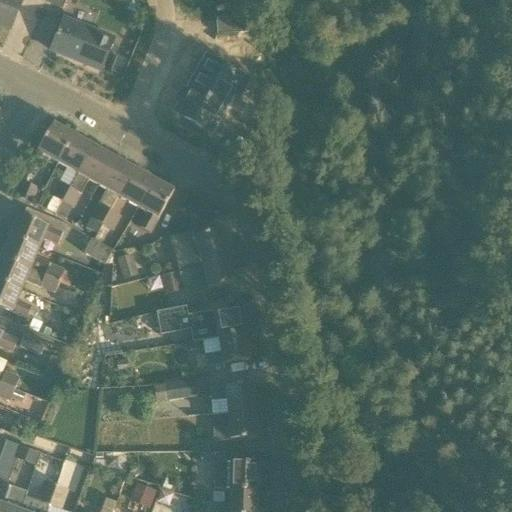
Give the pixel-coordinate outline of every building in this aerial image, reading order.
[(0,0),(0,27),(10,32),(23,0),(0,0)] [(47,0),(46,4),(62,11),(66,0),(47,0)] [(255,17),(214,20),(217,53),(241,52),(240,42),(257,41),(255,17)] [(101,72),(114,41),(65,21),(52,52),(101,72)] [(247,82),(246,81),(240,78),(241,76),(207,58),(198,75),(200,76),(198,80),(194,79),(190,80),(187,84),(186,87),(188,90),(191,92),(185,103),(183,101),(176,114),(211,134),(234,94),(239,96),(240,96),(243,96),(245,95),(248,93),(249,89),(249,86),(248,84),(247,82)] [(58,165),(74,137),(53,126),(37,153),(58,165)] [(74,137),(58,165),(67,170),(59,184),(71,190),(78,176),(86,162),(94,148),(74,137)] [(78,176),(71,190),(82,196),(89,182),(98,187),(114,160),(105,155),(94,148),(86,162),(78,176)] [(110,213),(118,198),(134,171),(114,160),(98,187),(106,192),(98,206),(110,213)] [(154,182),(134,171),(118,198),(139,210),(154,182)] [(174,193),(154,182),(139,210),(148,215),(140,229),(150,235),(174,193)] [(51,197),(63,204),(71,190),(59,183),(51,197)] [(36,189),(25,184),(19,199),(30,204),(36,189)] [(71,190),(63,204),(74,210),(82,196),(71,190)] [(90,220),(102,227),(110,213),(98,206),(90,220)] [(213,220),(211,209),(198,211),(200,222),(207,221),(213,220)] [(110,213),(102,227),(113,233),(121,219),(110,213)] [(10,237),(39,250),(43,241),(57,246),(62,235),(19,217),(10,237)] [(184,251),(174,254),(179,272),(202,265),(227,258),(220,232),(195,239),(193,232),(170,239),(180,238),(184,251)] [(1,258),(68,286),(72,277),(63,273),(47,266),(35,260),(39,250),(10,237),(1,258)] [(92,241),(84,255),(105,266),(113,253),(92,241)] [(131,256),(117,261),(120,273),(135,269),(131,256)] [(0,281),(22,291),(25,282),(54,294),(69,301),(74,289),(68,286),(1,258),(0,261),(0,281)] [(191,284),(194,296),(235,284),(227,258),(202,265),(206,280),(191,284)] [(181,285),(179,273),(161,278),(164,289),(181,285)] [(0,308),(26,320),(31,309),(17,303),(22,291),(0,281),(0,308)] [(156,313),(160,336),(190,330),(186,308),(156,313)] [(216,325),(219,340),(245,336),(241,308),(199,315),(201,328),(216,325)] [(41,330),(39,336),(47,340),(50,334),(41,330)] [(0,348),(12,354),(17,342),(0,334),(0,348)] [(39,356),(44,344),(24,335),(19,347),(39,356)] [(221,354),(204,357),(205,363),(206,369),(226,365),(250,361),(245,336),(219,340),(221,354)] [(50,375),(56,359),(51,357),(45,373),(50,375)] [(128,361),(117,362),(118,373),(128,372),(128,361)] [(193,369),(180,371),(182,381),(195,379),(193,369)] [(5,373),(0,383),(0,385),(14,391),(19,379),(5,373)] [(157,404),(199,398),(197,381),(154,387),(157,404)] [(0,398),(9,403),(14,391),(0,385),(0,398)] [(253,386),(210,389),(211,402),(211,403),(225,402),(226,414),(228,414),(228,415),(255,413),(253,386)] [(14,391),(11,399),(21,403),(24,395),(14,391)] [(213,431),(214,443),(257,440),(255,413),(228,415),(230,430),(213,431)] [(79,446),(88,446),(89,424),(79,424),(79,446)] [(209,452),(208,441),(189,443),(190,454),(209,452)] [(0,478),(8,482),(15,461),(19,448),(19,447),(6,443),(0,458),(0,478)] [(38,454),(19,448),(15,461),(34,467),(38,454)] [(214,465),(214,491),(230,491),(257,492),(258,472),(258,465),(214,465)] [(50,507),(57,488),(44,483),(37,502),(50,507)] [(0,511),(17,511),(6,508),(12,490),(6,487),(3,486),(0,494),(0,511)] [(132,497),(129,504),(149,511),(152,503),(155,493),(136,486),(132,497)] [(69,492),(57,488),(50,507),(62,511),(69,492)] [(213,506),(213,511),(256,511),(257,492),(230,491),(230,506),(213,506)]
